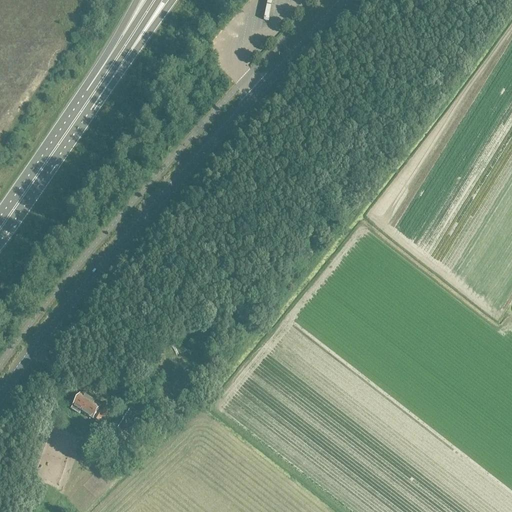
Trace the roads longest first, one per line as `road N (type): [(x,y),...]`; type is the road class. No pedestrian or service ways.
road 1 (tertiary): [(0,398),(122,241),(344,0)]
road 2 (primary): [(82,109),(0,228)]
road 3 (primary): [(82,109),(171,0)]
road 4 (primary): [(152,0),(82,109)]
road 5 (primary): [(135,0),(82,109)]
